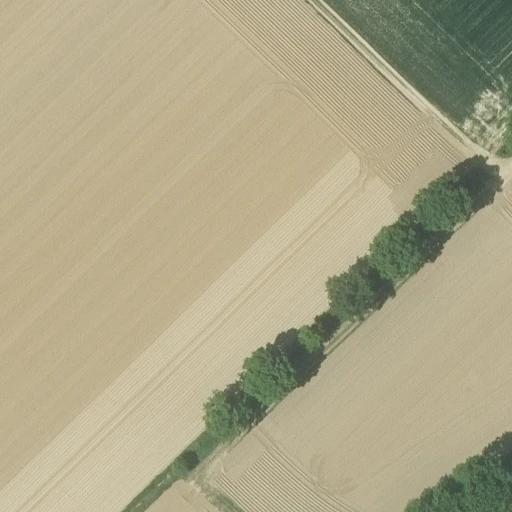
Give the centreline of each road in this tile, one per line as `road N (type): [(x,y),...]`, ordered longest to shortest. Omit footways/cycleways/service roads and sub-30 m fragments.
road 1 (track): [(237,511),(201,471),(509,183)]
road 2 (track): [(509,183),(316,0)]
